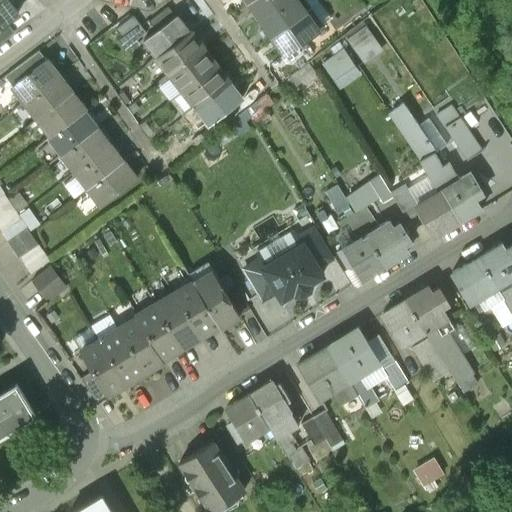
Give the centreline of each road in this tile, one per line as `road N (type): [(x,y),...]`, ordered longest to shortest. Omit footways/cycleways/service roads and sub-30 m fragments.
road 1 (residential): [(89,464),(511,212)]
road 2 (residential): [(89,464),(0,314)]
